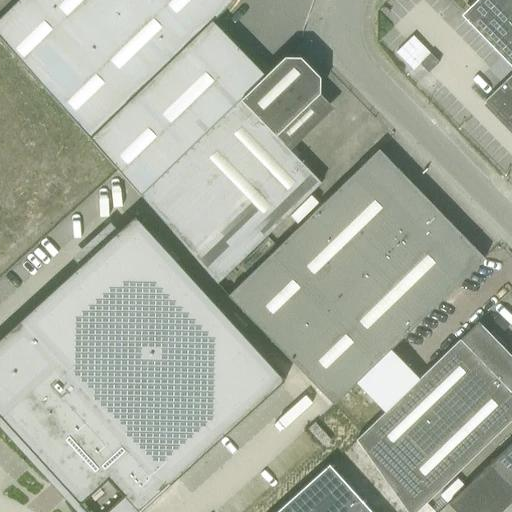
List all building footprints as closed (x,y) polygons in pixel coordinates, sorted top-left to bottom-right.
[(18,0),(0,18),(0,38),(140,197),(262,79),(210,25),(235,0),(18,0)] [(511,0),(485,0),(468,17),(511,62),(511,75),(484,102),(511,131),(511,0)] [(438,63),(430,55),(430,54),(419,65),(427,74),(438,63)] [(319,78),(300,58),(284,58),(262,79),(140,197),(221,280),(321,184),(275,137),(319,94),(319,78)] [(484,259),(431,205),(378,150),(227,297),(333,406),(355,384),(383,414),(418,379),(390,350),(484,259)] [(142,511),(284,384),(135,219),(0,341),(0,430),(51,487),(55,483),(68,497),(64,501),(74,511),(110,511),(122,502),(131,511),(142,511)] [(511,357),(478,322),(418,379),(383,414),(355,441),(405,511),(418,511),(511,420),(511,357)] [(511,442),(448,505),(454,511),(500,511),(511,501),(511,442)] [(368,511),(327,466),(276,511),(368,511)]
